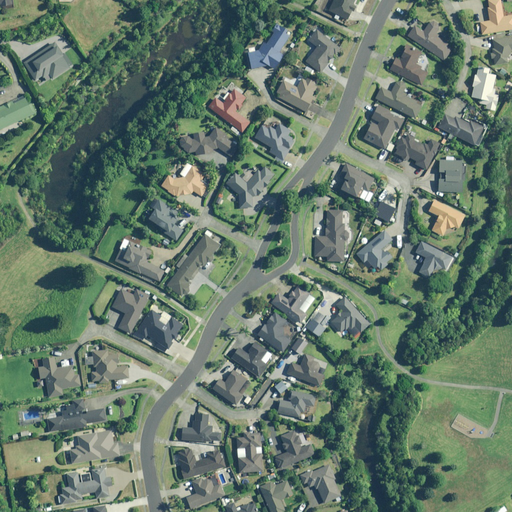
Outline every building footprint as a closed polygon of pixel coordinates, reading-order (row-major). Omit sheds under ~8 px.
[(332,0),(327,9),(335,13),(334,17),(338,19),(338,17),(345,20),(350,10),(352,11),(354,5),(352,4),(353,0),(332,0)] [(478,22),(481,34),(511,28),(511,13),(502,15),(498,0),(486,0),(488,6),(485,7),(487,20),(478,22)] [(411,25),(406,36),(442,59),(451,46),(436,36),(437,34),(434,32),(437,27),(437,26),(437,25),(437,24),(437,23),(436,23),(436,22),(435,21),(434,20),(433,20),(432,20),(431,20),(430,20),(429,20),(429,21),(428,21),(427,22),(427,23),(423,31),(411,25)] [(260,49),(249,51),(252,69),(271,65),(277,69),(287,51),(282,49),(292,31),(277,22),(272,30),(275,32),(268,43),(265,41),(260,49)] [(343,49),(319,27),(310,38),(319,46),(307,60),(321,73),(343,49)] [(511,36),(491,39),(491,48),(491,52),(489,52),(489,58),(493,58),(493,63),(506,63),(506,56),(509,50),(511,49),(511,36)] [(57,41),(23,61),(35,80),(43,76),(46,81),(73,66),(66,54),(65,55),(57,41)] [(393,57),(388,69),(419,84),(425,72),(419,68),(420,66),(414,63),(420,52),(403,44),(396,58),(393,57)] [(470,85),(471,86),(470,97),(486,99),(484,108),(494,109),(496,94),(490,93),(493,75),(487,74),(488,69),(476,67),(475,75),(471,74),(470,85)] [(506,71),(501,68),(498,73),(503,76),(506,71)] [(275,95),(277,96),(308,113),(317,97),(314,95),(319,86),(314,84),(317,80),(309,76),(308,79),(303,77),(297,87),(284,80),(275,95)] [(379,87),(373,98),(413,117),(420,104),(404,96),(405,93),(401,91),(404,86),(404,85),(403,85),(403,84),(403,83),(402,83),(402,82),(401,82),(400,81),(399,81),(398,81),(397,81),(396,81),(395,81),(395,82),(394,82),(393,83),(389,91),(379,87)] [(445,91),(438,87),(435,93),(442,96),(445,91)] [(215,96),(207,107),(244,133),(251,122),(236,111),(239,108),(241,109),(244,105),(242,103),(246,97),(235,89),(232,94),(230,93),(225,99),(226,100),(224,103),(215,96)] [(0,105),(0,129),(34,114),(26,95),(0,107),(0,105)] [(369,122),(361,138),(382,149),(393,127),(398,129),(402,120),(388,112),(389,110),(375,103),(368,118),(377,122),(375,125),(369,122)] [(475,107),(468,103),(464,111),(471,115),(475,107)] [(451,140),(454,135),(475,146),(481,134),(479,133),(482,126),(469,120),(467,122),(454,116),(453,118),(444,113),(437,126),(448,132),(446,137),(451,140)] [(262,124),(255,138),(272,147),(270,152),(277,156),(275,160),(282,164),(296,139),(290,135),(292,131),(280,124),(277,129),(271,126),(269,128),(262,124)] [(228,135),(216,127),(210,136),(205,137),(205,132),(195,133),(196,139),(194,139),(190,135),(189,135),(188,135),(187,135),(186,136),(185,136),(184,137),(183,137),(183,138),(182,138),(182,139),(181,140),(181,141),(181,142),(180,143),(180,144),(181,145),(188,152),(196,151),(197,155),(215,153),(214,149),(218,148),(230,155),(238,143),(227,137),(228,135)] [(397,146),(393,153),(401,157),(400,158),(406,162),(408,159),(414,162),(412,164),(424,170),(438,143),(429,139),(426,144),(422,142),(421,144),(413,140),(414,138),(406,134),(403,138),(399,136),(395,145),(397,146)] [(442,171),(442,174),(438,174),(438,178),(436,178),(436,192),(459,192),(460,159),(437,159),(437,171),(442,171)] [(206,173),(188,163),(181,174),(185,177),(175,178),(168,175),(162,186),(169,189),(168,191),(178,197),(192,194),(194,190),(202,195),(209,184),(202,179),(206,173)] [(372,177),(344,163),(338,175),(342,177),(337,189),(356,198),(361,188),(366,191),(372,177)] [(227,182),(239,193),(240,208),(260,207),(260,197),(267,189),(265,187),(267,185),(267,186),(271,182),(270,181),(276,174),(266,165),(262,170),(260,169),(248,182),(236,172),(227,182)] [(183,215),(157,198),(151,206),(156,209),(150,218),(167,230),(166,233),(177,240),(184,230),(176,225),(183,215)] [(463,215),(432,200),(427,211),(437,215),(430,231),(441,236),(444,230),(452,227),(457,229),(463,215)] [(393,208),(377,201),(371,214),(387,221),(393,208)] [(323,236),(314,236),(313,256),(326,256),(325,261),(341,261),(341,240),(344,240),(345,240),(346,239),(346,238),(347,238),(347,237),(347,236),(347,235),(347,234),(347,233),(347,232),(346,232),(346,231),(345,231),(345,230),(344,230),(343,230),(343,223),(341,223),(341,210),(326,210),(326,218),(324,218),(324,228),(323,228),(323,236)] [(381,222),(374,219),(372,225),(379,227),(381,222)] [(383,230),(355,253),(362,262),(365,260),(373,269),(375,268),(378,271),(387,264),(385,262),(391,257),(385,250),(383,252),(380,248),(391,239),(383,230)] [(187,253),(178,265),(181,267),(168,285),(183,296),(184,293),(185,294),(186,294),(187,294),(188,294),(189,293),(190,293),(190,292),(191,292),(191,291),(191,290),(191,289),(191,288),(191,287),(190,287),(190,286),(193,282),(191,281),(203,265),(205,266),(208,261),(209,261),(210,261),(211,261),(212,261),(213,261),(213,260),(214,259),(214,258),(214,257),(214,256),(214,255),(213,255),(213,254),(221,244),(205,234),(190,255),(187,253)] [(154,252),(125,238),(120,249),(121,250),(115,261),(141,274),(142,272),(159,281),(165,270),(149,262),(154,252)] [(451,256),(420,241),(415,252),(424,257),(417,272),(428,277),(431,271),(440,268),(444,270),(451,256)] [(277,292),(269,303),(298,323),(305,313),(298,309),(309,293),(297,285),(292,292),(290,291),(287,295),(288,296),(286,298),(277,292)] [(132,334),(150,294),(137,288),(134,294),(120,288),(112,307),(125,313),(118,328),(132,334)] [(368,324),(344,297),(334,305),(339,311),(335,314),(336,316),(328,323),(337,333),(342,329),(344,331),(347,327),(350,330),(354,326),(359,332),(368,324)] [(164,301),(158,298),(153,304),(159,308),(164,301)] [(150,307),(136,331),(147,338),(149,336),(170,348),(174,341),(173,341),(175,337),(176,338),(179,333),(178,333),(184,322),(165,311),(163,314),(150,307)] [(271,311),(255,334),(281,351),(289,340),(281,335),(280,327),(285,320),(271,311)] [(324,329),(310,319),(303,327),(316,338),(324,329)] [(235,347),(228,357),(257,377),(266,364),(264,363),(270,355),(251,342),(246,350),(248,351),(246,354),(235,347)] [(109,350),(93,350),(93,356),(86,356),(86,364),(94,364),(94,366),(97,366),(97,371),(92,371),(92,381),(100,381),(100,383),(109,383),(109,379),(129,379),(129,366),(117,366),(117,363),(118,363),(118,354),(109,354),(109,350)] [(288,362),(284,373),(318,386),(324,370),(318,367),(319,363),(313,361),(314,357),(303,353),(298,366),(288,362)] [(57,368),(55,356),(42,358),(44,366),(39,367),(41,379),(47,378),(49,397),(64,395),(63,388),(81,385),(80,374),(75,375),(73,365),(57,368)] [(216,378),(209,388),(234,405),(241,395),(236,392),(245,379),(231,370),(223,382),(216,378)] [(280,380),(272,385),(278,393),(286,387),(280,380)] [(277,398),(274,411),(298,417),(299,411),(303,412),(305,404),(312,406),(314,395),(288,390),(286,400),(277,398)] [(85,398),(75,400),(75,404),(66,406),(66,410),(62,411),(62,416),(49,418),(51,431),(88,426),(87,423),(107,420),(105,408),(87,411),(85,398)] [(180,427),(179,439),(218,442),(219,432),(210,431),(210,424),(206,424),(206,414),(195,413),(194,421),(189,421),(189,428),(180,427)] [(273,457),(278,468),(313,454),(308,442),(302,445),(295,427),(279,433),(283,443),(280,444),(282,449),(284,448),(286,452),(273,457)] [(113,429),(107,430),(107,428),(94,430),(94,432),(78,435),(80,446),(77,446),(77,448),(71,449),(73,464),(114,458),(113,455),(123,454),(121,440),(115,441),(113,429)] [(238,456),(238,472),(261,471),(261,453),(255,453),(255,446),(259,446),(259,431),(242,431),(242,437),(235,437),(235,448),(243,448),(243,456),(238,456)] [(190,447),(174,451),(182,479),(224,467),(219,449),(204,453),(205,458),(194,461),(190,447)] [(310,470),(298,475),(302,484),(304,483),(306,487),(312,485),(314,490),(316,489),(322,503),(334,498),(336,501),(341,498),(333,480),(335,479),(329,464),(311,472),(310,470)] [(78,471),(68,473),(70,486),(62,487),(64,494),(58,495),(59,504),(77,502),(77,500),(83,499),(82,494),(97,492),(98,499),(111,497),(109,485),(114,485),(113,475),(108,476),(107,467),(93,469),(94,479),(92,480),(91,472),(81,474),(82,481),(80,482),(78,471)] [(195,494),(184,498),(188,508),(223,495),(217,481),(210,483),(208,477),(200,480),(199,478),(190,481),(195,494)] [(268,482),(257,486),(268,511),(282,511),(282,510),(283,510),(279,499),(291,494),(284,479),(270,485),(268,482)] [(232,502),(223,506),(225,511),(256,511),(252,502),(247,504),(247,502),(238,506),(239,508),(236,509),(232,502)]
